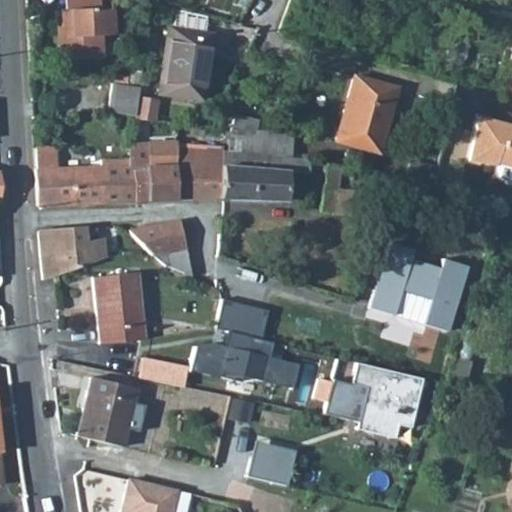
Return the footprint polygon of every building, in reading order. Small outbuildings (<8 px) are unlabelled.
[(56,35),(58,60),(102,57),(101,35),(115,34),(113,7),(99,8),(98,0),(63,0),(64,9),(60,9),(61,35),(56,35)] [(206,17),(174,10),(171,29),(203,34),(206,17)] [(167,29),(157,93),(200,99),(210,35),(203,34),(171,29),(167,29)] [(353,77),(335,140),(377,151),(394,89),(353,77)] [(106,112),(132,116),(136,95),(137,88),(110,83),(106,112)] [(157,99),(136,95),(132,116),(132,119),(153,121),(157,99)] [(226,150),(250,152),(252,129),(252,118),(233,114),(227,131),(223,131),(222,139),(228,140),(226,150)] [(511,126),(478,118),(468,162),(495,167),(496,165),(511,168),(511,126)] [(257,130),(252,129),(250,152),(288,155),(290,132),(257,130)] [(133,202),(174,201),(174,143),(127,143),(128,148),(129,168),(131,168),(133,202)] [(174,201),(219,199),(218,151),(218,147),(174,143),(174,201)] [(34,146),(35,169),(33,169),(36,206),(133,202),(131,168),(129,168),(128,148),(97,148),(96,167),(50,169),(48,153),(47,153),(46,146),(34,146)] [(218,151),(219,199),(283,201),(285,172),(307,175),(309,160),(290,157),(250,154),(218,151)] [(326,164),(318,212),(347,216),(352,190),(337,188),(339,167),(326,164)] [(511,168),(496,165),(495,167),(494,172),(498,178),(511,181),(511,168)] [(189,278),(177,221),(127,231),(149,255),(164,267),(189,278)] [(37,231),(41,279),(105,257),(102,239),(84,243),(82,227),(60,228),(37,231)] [(409,247),(386,241),(382,254),(368,249),(364,262),(379,266),(387,268),(385,275),(384,275),(383,275),(381,275),(379,276),(378,277),(376,278),(375,280),(367,306),(391,313),(398,287),(429,296),(421,321),(446,328),(464,263),(440,256),(437,266),(407,257),(409,247)] [(111,244),(111,253),(122,253),(122,244),(111,244)] [(387,268),(379,266),(375,280),(376,278),(378,277),(379,276),(381,275),(383,275),(384,275),(385,275),(387,268)] [(91,277),(98,344),(142,339),(134,272),(91,277)] [(265,310),(219,299),(213,329),(258,340),(265,310)] [(141,357),(136,377),(180,386),(184,367),(141,357)] [(454,359),(450,376),(464,379),(468,362),(454,359)] [(419,379),(354,363),(349,384),(364,388),(353,429),(392,438),(395,425),(407,428),(419,379)] [(429,365),(426,379),(441,382),(444,368),(429,365)] [(89,377),(75,436),(119,446),(124,428),(134,388),(89,377)] [(134,388),(124,428),(137,431),(146,391),(134,388)] [(474,434),(472,440),(511,451),(511,432),(476,423),(474,434)] [(221,429),(211,468),(237,475),(245,435),(221,429)] [(462,430),(460,437),(472,440),(474,434),(462,430)] [(246,474),(285,485),(295,449),(256,438),(246,474)] [(127,479),(118,511),(170,511),(175,491),(127,479)] [(175,491),(170,511),(184,511),(189,494),(175,491)]
